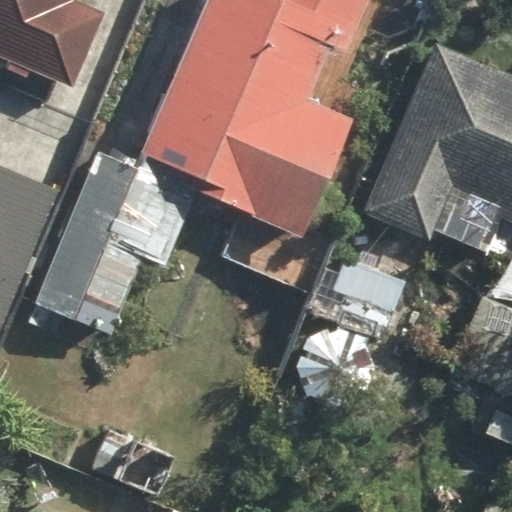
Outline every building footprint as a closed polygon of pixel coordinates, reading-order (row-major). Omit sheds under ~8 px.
[(0,0),(0,50),(79,84),(112,5),(98,0),(0,0)] [(207,0),(141,160),(103,144),(39,298),(117,330),(149,253),(171,262),(202,186),(314,232),(363,114),(315,94),(337,40),(353,46),(372,0),(207,0)] [(511,66),(440,36),(369,207),(435,234),(457,180),(511,202),(511,203),(507,215),(511,217),(511,66)] [(0,340),(65,186),(0,159),(0,340)] [(173,511),(197,511),(177,503),(173,511)]
